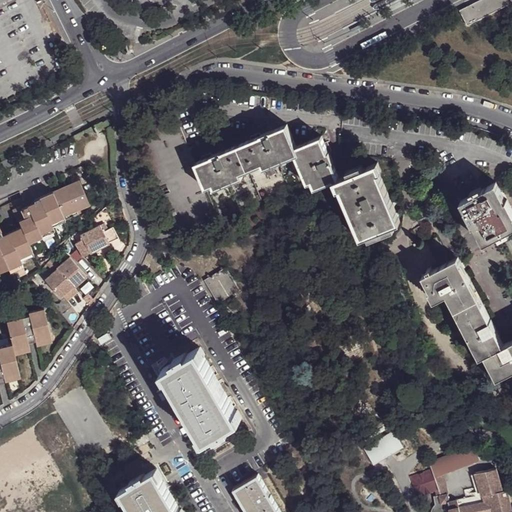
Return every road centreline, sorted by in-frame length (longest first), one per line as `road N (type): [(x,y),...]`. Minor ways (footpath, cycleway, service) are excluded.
road 1 (residential): [(0,418),(47,382),(139,244),(119,76)]
road 2 (residential): [(187,86),(225,76),(458,107),(511,123)]
road 3 (unclassified): [(204,477),(262,447),(266,430),(177,275)]
road 4 (tertiary): [(270,0),(119,76)]
road 5 (unclassified): [(204,477),(122,341)]
